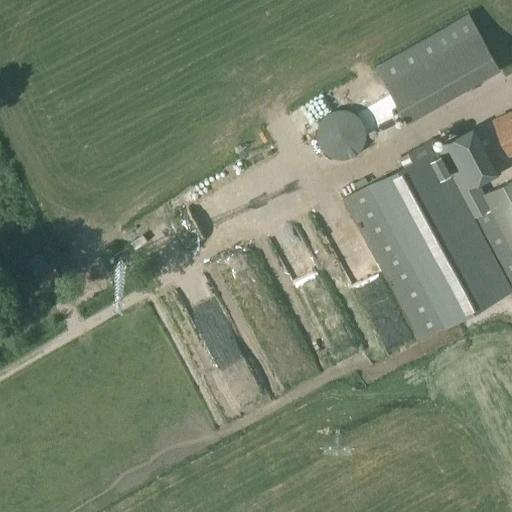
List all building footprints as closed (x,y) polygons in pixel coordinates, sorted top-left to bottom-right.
[(373,60),(402,111),(494,59),(465,8),(373,60)] [(333,103),(312,124),(335,146),(355,124),(333,103)] [(511,111),(494,119),(509,154),(511,152),(511,111)] [(511,289),(474,216),(491,208),(484,194),(485,193),(478,181),(497,171),(473,128),(436,148),(432,139),(400,156),(404,164),(343,196),(418,337),(511,289)] [(511,178),(485,193),(484,194),(491,208),(511,247),(511,178)] [(323,293),(306,246),(281,255),(299,302),(323,293)] [(43,279),(55,272),(47,260),(36,267),(43,279)]
